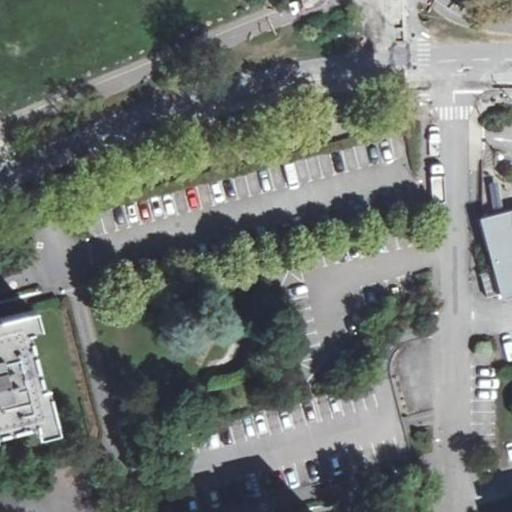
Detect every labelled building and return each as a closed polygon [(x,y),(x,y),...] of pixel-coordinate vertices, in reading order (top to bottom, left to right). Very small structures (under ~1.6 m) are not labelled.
[(261,47),(244,52),(245,56),(246,60),(266,54),(264,46),(261,47)] [(315,99),(316,107),(319,107),(337,104),(336,100),(335,96),(315,99)] [(314,154),(316,173),(368,168),(366,149),(314,154)] [(503,298),(511,295),(511,217),(483,225),(503,298)] [(0,435),(34,427),(35,430),(54,425),(45,390),(40,391),(26,333),(28,332),(24,314),(0,319),(0,435)]
